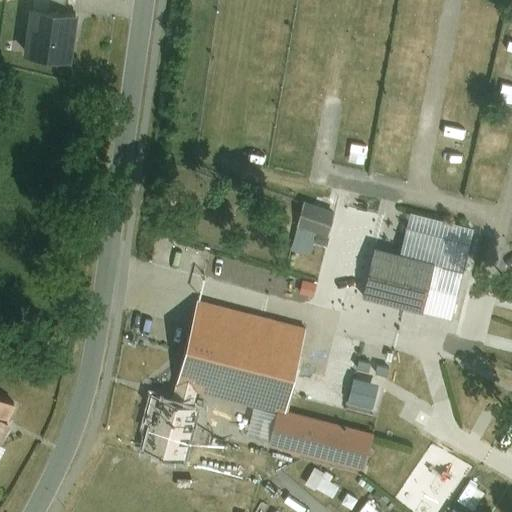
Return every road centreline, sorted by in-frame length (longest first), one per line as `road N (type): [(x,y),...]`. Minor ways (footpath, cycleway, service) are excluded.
road 1 (tertiary): [(31,511),(77,426),(88,385),(146,0)]
road 2 (track): [(498,222),(318,172),(346,0)]
road 3 (track): [(335,322),(437,354),(451,435),(511,472)]
road 4 (track): [(415,198),(452,0)]
road 5 (track): [(437,354),(476,302),(511,171)]
